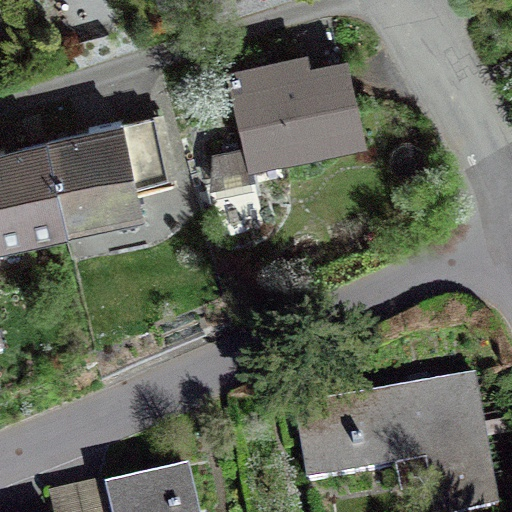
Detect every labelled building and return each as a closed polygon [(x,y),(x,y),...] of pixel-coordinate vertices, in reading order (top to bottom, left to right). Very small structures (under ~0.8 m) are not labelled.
[(312,63),(234,79),(254,181),(371,157),(353,68),(314,75),(312,63)] [(130,133),(52,149),(71,241),(149,225),(130,133)] [(0,256),(71,241),(52,149),(0,160),(0,256)] [(501,511),(479,384),(296,416),(309,492),(423,472),(429,511),(501,511)] [(79,494),(83,511),(200,511),(194,482),(110,502),(107,487),(79,494)] [(83,511),(79,494),(47,501),(49,511),(83,511)]
